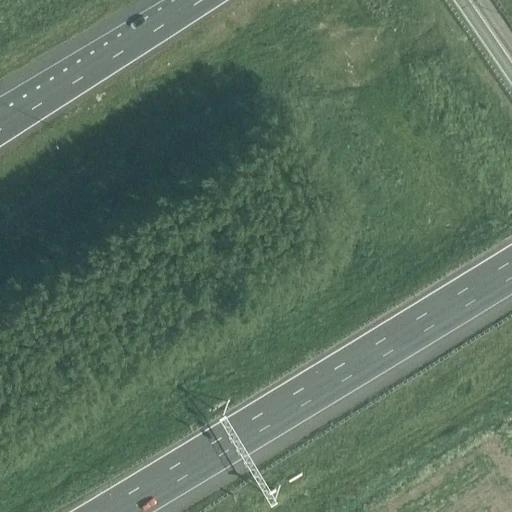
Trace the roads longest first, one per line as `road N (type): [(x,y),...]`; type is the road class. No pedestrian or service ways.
road 1 (motorway): [(115,511),(511,269)]
road 2 (motorway): [(204,0),(0,131)]
